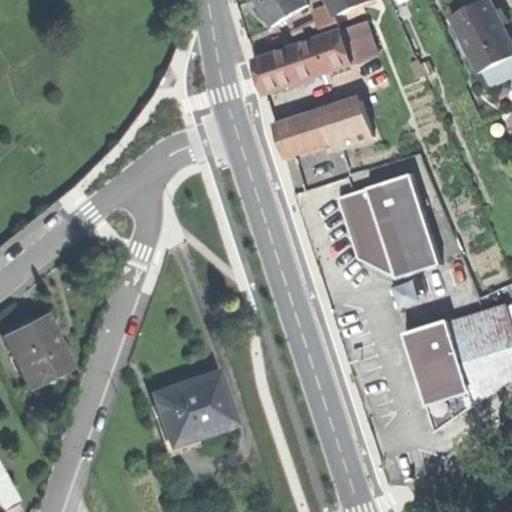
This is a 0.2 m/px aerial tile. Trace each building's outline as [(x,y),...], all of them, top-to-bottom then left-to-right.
[(305,0),(255,0),(257,3),(273,30),(310,8),(305,0)] [(328,0),(330,5),(336,18),(374,2),(373,0),(328,0)] [(486,0),(467,10),(450,18),(478,76),(511,59),(511,45),(490,0),(486,0)] [(321,31),(324,39),(342,32),(336,18),(330,5),(313,11),(317,21),(321,31)] [(299,42),(321,31),(317,21),(294,33),(299,42)] [(368,22),(344,31),(356,63),(380,54),(368,22)] [(324,39),(321,40),(329,73),(356,63),(344,31),(342,32),(324,39)] [(260,79),(266,96),(329,73),(321,40),(254,63),(260,79)] [(365,101),(329,114),(339,142),(377,128),(374,120),(372,120),(365,101)] [(329,114),(276,133),(286,161),(334,144),(339,142),(329,114)] [(383,143),(377,128),(339,142),(334,144),(339,159),(383,143)] [(410,172),(338,199),(350,232),(358,258),(399,279),(442,263),(410,172)] [(402,307),(421,300),(414,280),(394,286),(402,307)] [(511,322),(507,307),(450,325),(476,407),(511,381),(511,322)] [(0,340),(0,342),(24,392),(65,371),(40,321),(18,332),(0,340)] [(449,322),(405,335),(420,379),(438,434),(476,407),(450,325),(449,322)] [(145,395),(162,447),(226,427),(210,375),(169,388),(145,395)] [(0,511),(13,504),(0,481),(0,511)]
